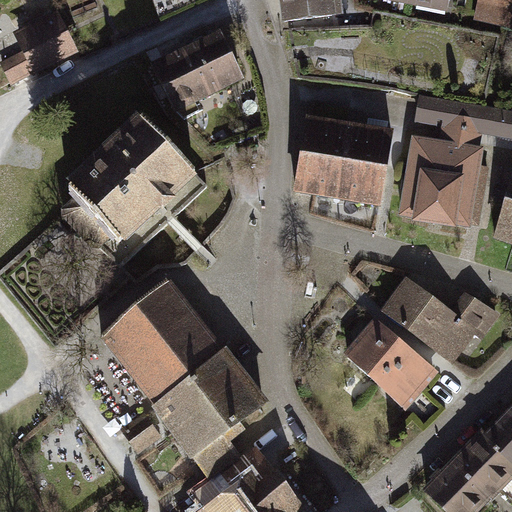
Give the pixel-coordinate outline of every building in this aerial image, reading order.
[(287,0),(289,20),(334,15),(332,0),(287,0)] [(450,0),(410,0),(409,7),(448,15),(450,0)] [(511,0),(480,0),(478,13),(511,19),(511,0)] [(65,14),(20,33),(29,51),(3,64),(14,90),(86,56),(65,14)] [(152,66),(177,125),(252,94),(228,35),(152,66)] [(511,110),(422,95),(417,123),(511,139),(511,110)] [(70,188),(128,249),(165,215),(203,179),(144,117),(70,188)] [(312,118),(300,193),(347,202),(360,126),(312,118)] [(388,209),(401,133),(360,126),(347,202),(388,209)] [(394,215),(478,228),(490,147),(406,134),(394,215)] [(511,163),(489,240),(511,246),(511,163)] [(101,337),(156,406),(222,352),(165,279),(101,337)] [(443,308),(409,282),(385,313),(420,339),(443,308)] [(496,315),(466,296),(452,315),(443,308),(420,339),(449,361),(472,331),(480,337),(496,315)] [(349,359),(402,406),(433,370),(394,339),(378,325),(349,359)] [(222,352),(156,406),(208,477),(238,454),(228,442),(244,431),(238,423),(263,404),(222,352)] [(511,411),(487,438),(511,462),(511,411)] [(159,437),(145,417),(123,432),(137,452),(159,437)] [(456,463),(489,496),(491,497),(499,489),(511,501),(511,462),(487,438),(484,435),(456,463)] [(215,483),(223,496),(236,511),(249,511),(280,488),(264,468),(265,466),(253,453),(215,483)] [(456,463),(427,493),(447,511),(473,511),(489,496),(456,463)] [(280,488),(249,511),(297,511),(298,511),(280,488)] [(236,511),(223,496),(199,511),(236,511)]
